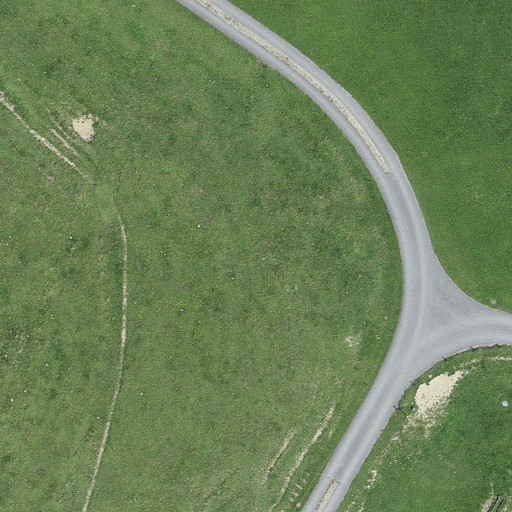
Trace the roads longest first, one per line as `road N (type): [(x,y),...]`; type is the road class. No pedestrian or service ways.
road 1 (track): [(199,0),(320,83),(355,121),(400,199),(438,329)]
road 2 (track): [(438,329),(320,511)]
